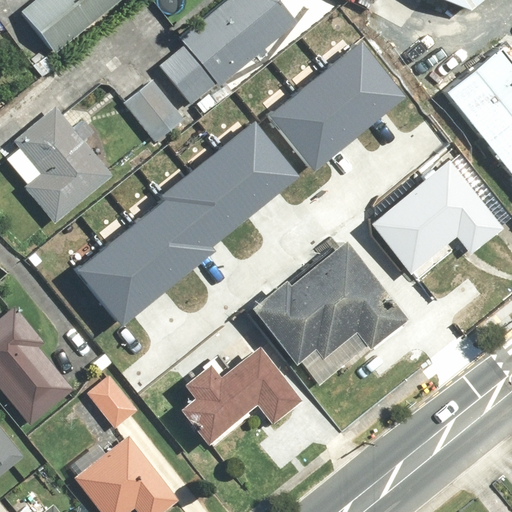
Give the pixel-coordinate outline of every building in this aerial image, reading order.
[(52,52),(112,0),(30,0),(17,12),(52,52)] [(275,0),(226,0),(176,41),(180,46),(156,65),(186,104),(211,83),(214,87),(293,23),(275,0)] [(269,115),(314,171),(405,97),(360,42),(269,115)] [(511,178),(511,62),(496,43),(439,88),(511,178)] [(120,103),(145,133),(160,120),(163,124),(178,112),(150,78),(120,103)] [(47,223),(108,178),(82,143),(93,135),(83,121),(72,129),(55,107),(10,140),(16,148),(2,159),(20,184),(18,185),(47,223)] [(290,173),(249,123),(75,263),(116,313),(290,173)] [(343,198),(396,268),(451,227),(468,249),(493,230),(437,157),(396,187),(382,169),(343,198)] [(245,306),(293,363),(311,348),(320,359),(351,333),(366,351),(406,317),(340,237),(287,281),(283,275),(245,306)] [(0,390),(28,425),(74,387),(65,376),(76,366),(61,349),(50,358),(7,306),(0,312),(0,390)] [(299,397),(256,344),(225,369),(215,356),(181,383),(189,393),(176,404),(210,447),(239,423),(236,419),(255,405),(268,421),(299,397)] [(133,408),(105,375),(84,393),(112,426),(133,408)] [(0,474),(21,457),(0,430),(0,474)] [(74,473),(70,477),(97,511),(125,511),(131,507),(134,511),(161,511),(178,499),(126,433),(103,451),(97,443),(68,466),(74,473)] [(56,511),(48,502),(36,511),(34,511),(29,505),(19,511),(56,511)]
